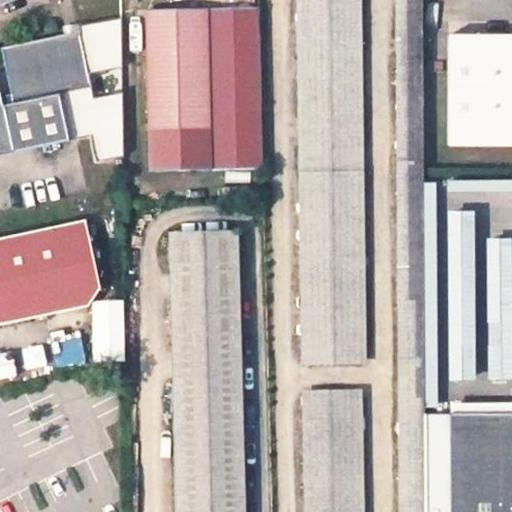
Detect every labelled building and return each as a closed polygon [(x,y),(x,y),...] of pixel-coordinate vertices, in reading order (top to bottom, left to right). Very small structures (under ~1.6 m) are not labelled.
[(358,0),(300,0),(303,172),(360,171),(358,0)] [(420,0),(403,0),(405,162),(422,163),(420,0)] [(262,171),(258,10),(206,12),(208,92),(209,133),(149,135),(150,175),(262,171)] [(206,12),(145,13),(149,135),(209,133),(208,92),(206,12)] [(83,23),(86,71),(123,68),(119,20),(83,23)] [(511,31),(448,31),(447,151),(511,151),(511,31)] [(0,101),(0,156),(67,142),(58,96),(89,89),(77,33),(0,49),(0,53),(11,105),(1,107),(0,101)] [(422,163),(405,162),(406,359),(423,359),(422,163)] [(303,172),(306,365),(362,364),(360,171),(303,172)] [(475,378),(473,207),(445,208),(448,378),(475,378)] [(0,239),(0,325),(88,306),(99,289),(84,221),(0,239)] [(168,233),(173,421),(244,419),(239,232),(168,233)] [(511,377),(511,235),(485,234),(485,377),(511,377)] [(0,378),(14,378),(12,355),(0,355),(0,378)] [(423,359),(406,359),(407,511),(424,511),(424,428),(423,359)] [(307,391),(309,511),(355,511),(353,391),(307,391)] [(246,511),(244,419),(173,421),(175,511),(246,511)] [(511,511),(511,427),(424,428),(424,511),(511,511)]
